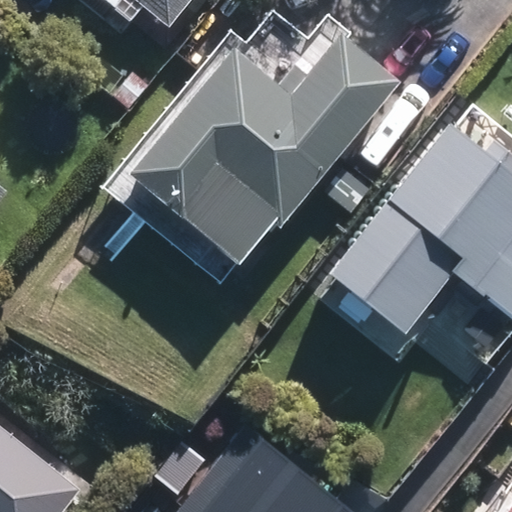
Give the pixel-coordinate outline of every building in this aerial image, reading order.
[(167,0),(104,0),(120,12),(130,0),(152,19),(167,0)] [(219,51),(118,168),(217,254),(371,77),(325,37),(272,97),(219,51)] [(511,316),(511,186),(436,129),(325,271),(390,322),(438,260),(511,316)] [(46,511),(67,487),(0,431),(0,511),(46,511)] [(321,511),(330,501),(257,440),(196,511),(321,511)] [(511,511),(511,501),(502,511),(511,511)]
